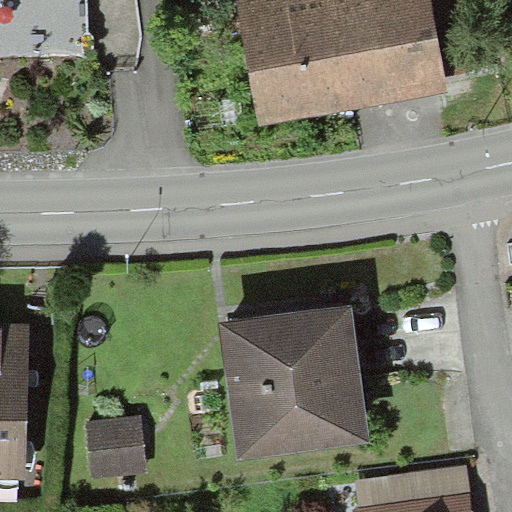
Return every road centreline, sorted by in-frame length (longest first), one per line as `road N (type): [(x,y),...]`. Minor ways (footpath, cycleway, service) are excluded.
road 1 (secondary): [(0,213),(263,203),(464,173)]
road 2 (residential): [(464,173),(511,465)]
